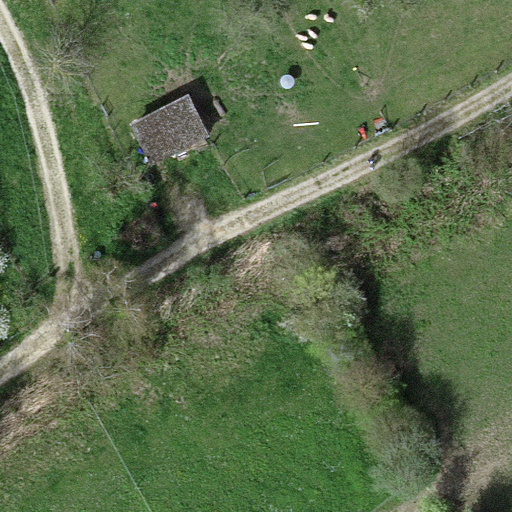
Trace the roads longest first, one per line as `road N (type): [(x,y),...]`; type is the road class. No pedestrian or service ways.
road 1 (track): [(0,377),(511,75)]
road 2 (track): [(0,27),(63,202),(73,328)]
